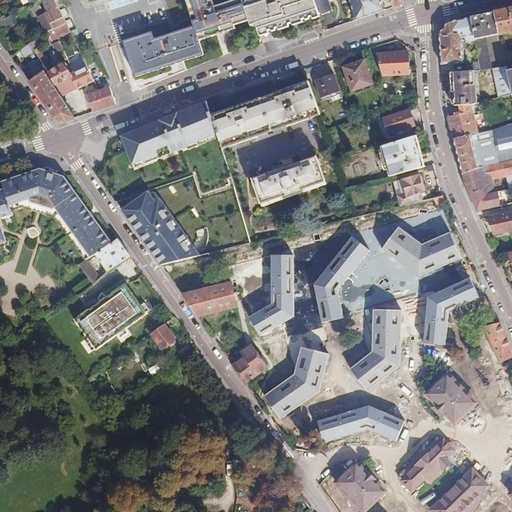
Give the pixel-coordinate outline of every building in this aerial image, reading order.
[(64,19),(55,0),(42,0),(47,11),(35,17),(42,30),(45,28),(64,19)] [(184,0),(193,27),(198,42),(235,29),(234,25),(243,22),(246,28),(250,27),(244,7),(242,1),(241,0),(216,9),(212,0),(184,0)] [(313,0),(262,0),(254,3),(244,7),(250,27),(254,37),(264,34),(318,14),(313,0)] [(313,0),(318,14),(333,9),(329,0),(313,0)] [(379,0),(350,0),(357,21),(383,12),(379,0)] [(388,0),(392,9),(403,5),(405,0),(388,0)] [(511,30),(511,8),(495,12),(499,33),(511,30)] [(480,71),(493,68),(486,36),(499,33),(495,12),(470,17),(473,31),(476,49),(478,57),(480,71)] [(11,16),(0,22),(0,32),(16,24),(11,16)] [(473,31),(470,17),(448,22),(440,35),(442,64),(465,63),(462,33),(473,31)] [(67,24),(64,19),(45,28),(48,34),(67,24)] [(71,32),(67,24),(48,34),(52,42),(71,32)] [(136,79),(203,56),(198,42),(193,27),(154,41),(151,34),(123,43),(136,79)] [(2,44),(7,51),(21,42),(16,35),(2,44)] [(44,35),(29,45),(31,50),(47,41),(44,35)] [(49,61),(41,48),(35,50),(43,64),(49,61)] [(409,75),(408,52),(389,53),(391,76),(409,75)] [(77,91),(95,83),(85,63),(84,59),(70,67),(74,75),(70,78),(77,91)] [(370,85),(362,61),(344,67),(352,91),(370,85)] [(500,96),(511,92),(511,91),(508,69),(507,65),(495,68),(500,96)] [(63,98),(77,91),(70,78),(68,73),(66,69),(64,66),(49,74),(63,98)] [(454,92),(455,106),(459,105),(473,103),(478,102),(475,71),(450,73),(452,92),(454,92)] [(69,122),(75,120),(44,72),(30,83),(55,118),(66,122),(69,122)] [(340,91),(334,73),(315,80),(321,97),(340,91)] [(320,115),(308,82),(276,93),(287,126),(320,115)] [(109,89),(99,92),(87,97),(92,114),(115,106),(109,89)] [(259,136),(287,126),(276,93),(247,103),(259,136)] [(362,113),(370,110),(367,102),(359,105),(362,113)] [(175,115),(123,136),(134,164),(144,160),(146,163),(178,151),(177,149),(217,133),(212,115),(208,103),(182,112),(175,115)] [(212,115),(216,128),(217,133),(222,149),(259,136),(247,103),(212,115)] [(475,111),(473,103),(459,105),(461,111),(455,113),(455,117),(449,118),(453,138),(472,133),(479,131),(473,111),(475,111)] [(413,127),(409,111),(376,121),(381,137),(413,127)] [(511,160),(511,124),(492,129),(497,149),(500,164),(511,160)] [(472,133),(453,138),(461,175),(480,168),(476,154),(472,133)] [(423,167),(415,136),(382,146),(389,176),(423,167)] [(476,154),(480,168),(500,164),(497,149),(476,154)] [(325,183),(316,157),(253,179),(262,205),(325,183)] [(511,188),(511,160),(500,164),(480,168),(461,175),(464,184),(470,197),(496,192),(493,182),(502,178),(511,175),(511,182),(501,185),(502,191),(511,189),(511,188)] [(65,176),(42,169),(3,182),(6,190),(0,192),(0,245),(9,242),(4,226),(0,227),(0,220),(2,220),(3,220),(5,219),(11,217),(16,215),(15,211),(14,209),(26,205),(60,215),(90,257),(97,253),(112,242),(91,212),(65,176)] [(398,207),(421,201),(419,194),(424,193),(419,174),(400,180),(404,192),(406,198),(397,200),(398,207)] [(193,176),(186,178),(192,196),(199,193),(193,176)] [(152,192),(122,211),(161,265),(198,255),(152,192)] [(395,195),(397,200),(406,198),(404,192),(395,195)] [(470,197),(477,211),(501,205),(498,192),(496,192),(470,197)] [(446,204),(442,196),(434,198),(436,207),(446,204)] [(511,211),(511,212),(490,216),(494,234),(511,229),(511,211)] [(243,213),(228,218),(230,226),(245,222),(243,213)] [(36,225),(28,230),(33,238),(41,232),(36,225)] [(213,229),(216,245),(247,241),(245,225),(213,229)] [(398,227),(382,249),(417,277),(461,259),(450,232),(421,244),(398,227)] [(314,285),(321,323),(343,317),(338,289),(369,250),(352,236),(314,285)] [(129,256),(131,255),(119,237),(112,242),(97,253),(110,271),(129,256)] [(294,255),(271,255),(271,304),(248,317),(260,336),(294,317),(294,255)] [(79,265),(93,284),(100,279),(87,260),(79,265)] [(427,297),(422,343),(444,345),(449,311),(479,298),(470,278),(427,297)] [(148,312),(125,281),(74,317),(97,348),(148,312)] [(232,282),(182,295),(198,317),(238,306),(232,282)] [(371,351),(350,368),(368,391),(400,365),(400,310),(372,309),(371,351)] [(176,337),(165,321),(152,331),(163,347),(176,337)] [(511,353),(497,322),(483,328),(499,363),(511,356),(511,353)] [(233,367),(245,383),(267,367),(251,344),(241,352),(245,358),(233,367)] [(319,391),(328,355),(301,348),(294,375),(263,397),(280,420),(319,391)] [(511,362),(503,365),(508,376),(511,374),(511,362)] [(476,403),(447,373),(427,394),(438,405),(433,409),(440,417),(445,412),(456,423),(476,403)] [(224,413),(233,408),(229,401),(220,407),(224,413)] [(368,406),(316,421),(324,443),(368,430),(395,441),(405,421),(368,406)] [(443,439),(441,441),(403,478),(401,479),(413,492),(426,481),(429,485),(453,464),(445,457),(452,450),(443,439)] [(372,471),(362,461),(338,483),(365,511),(371,511),(391,493),(380,481),(380,474),(372,471)] [(471,467),(427,510),(429,511),(462,511),(489,485),(471,467)]
